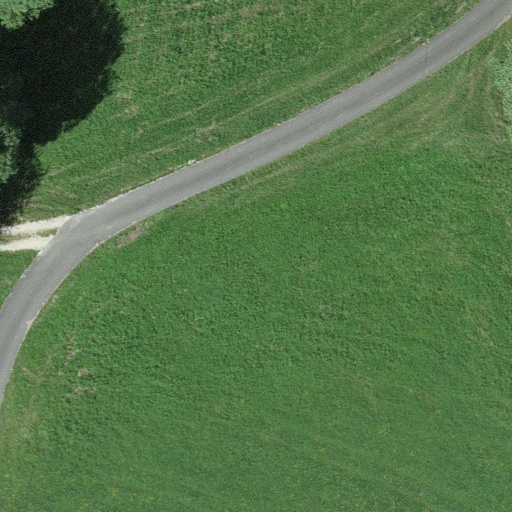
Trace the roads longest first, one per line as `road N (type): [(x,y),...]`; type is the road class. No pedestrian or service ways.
road 1 (track): [(82,223),(331,110),(507,0)]
road 2 (track): [(0,367),(18,313),(82,223)]
